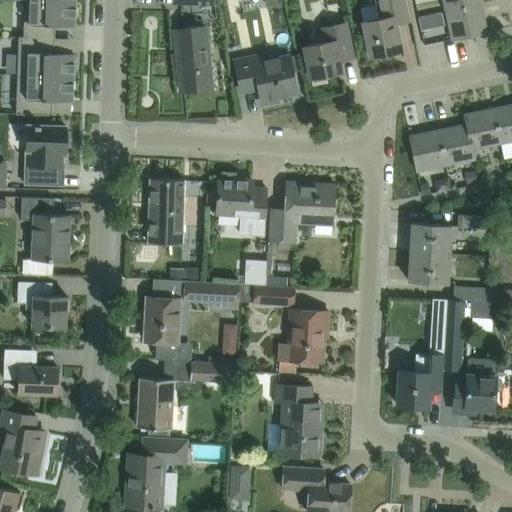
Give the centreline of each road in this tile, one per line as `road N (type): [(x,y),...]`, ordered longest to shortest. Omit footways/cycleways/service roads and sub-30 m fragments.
road 1 (residential): [(511,484),(437,446),(360,442),(374,153)]
road 2 (unclassified): [(65,511),(103,310),(109,141)]
road 3 (residential): [(374,153),(109,141)]
road 4 (residential): [(511,58),(505,67),(377,93),(374,153)]
road 5 (unclassified): [(109,141),(112,0)]
